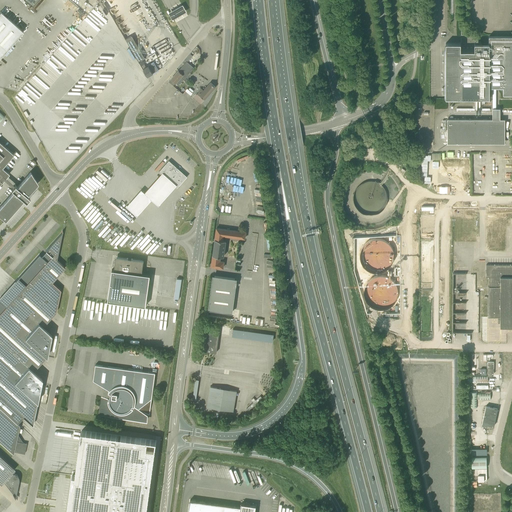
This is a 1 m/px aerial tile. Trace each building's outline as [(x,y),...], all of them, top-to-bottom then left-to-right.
[(187,13),(186,12),(183,6),(169,14),(173,21),(187,13)] [(0,57),(23,31),(1,11),(0,11),(0,57)] [(136,56),(139,62),(142,60),(144,59),(144,58),(138,48),(131,36),(125,40),(135,57),(136,56)] [(446,98),(489,98),(489,87),(504,87),(504,94),(511,94),(511,36),(489,36),(489,51),(461,51),(461,43),(446,43),(446,98)] [(139,62),(148,76),(158,70),(153,63),(146,67),(142,60),(139,62)] [(183,75),(181,77),(184,80),(194,68),(187,61),(178,71),(183,75)] [(183,75),(178,71),(169,82),(173,86),(181,77),(183,75)] [(200,88),(193,96),(201,103),(215,87),(211,83),(203,91),(200,88)] [(493,143),(493,119),(447,119),(447,143),(493,143)] [(0,142),(0,184),(4,179),(6,178),(9,174),(2,168),(14,155),(0,142)] [(159,172),(162,174),(162,175),(163,175),(177,188),(178,187),(179,186),(187,177),(169,160),(159,172)] [(13,191),(8,196),(0,205),(0,215),(5,220),(23,200),(26,202),(30,198),(27,195),(38,183),(30,171),(17,187),(15,185),(14,185),(6,178),(4,179),(13,187),(11,189),(13,191)] [(141,188),(126,204),(137,214),(152,198),(159,204),(177,183),(163,171),(145,191),(141,188)] [(211,266),(216,267),(223,268),(224,261),(220,261),(220,256),(223,257),(226,240),(222,240),(223,235),(245,238),(246,232),(217,228),(211,266)] [(0,407),(17,423),(36,402),(37,403),(42,379),(33,371),(47,356),(51,334),(43,326),(56,312),(60,290),(52,282),(65,268),(56,260),(63,231),(62,231),(62,232),(45,250),(46,251),(41,257),(39,255),(0,297),(0,407)] [(146,306),(150,275),(142,274),(144,260),(114,256),(113,264),(114,266),(114,270),(112,269),(107,301),(146,306)] [(511,327),(511,264),(486,265),(486,277),(489,277),(489,287),(488,287),(488,317),(500,317),(500,327),(511,327)] [(208,316),(216,317),(231,319),(236,279),(213,276),(208,316)] [(200,350),(216,352),(220,328),(204,325),(200,350)] [(232,336),(273,341),(274,334),(233,328),(232,336)] [(155,373),(95,365),(93,380),(109,390),(108,392),(112,394),(112,397),(113,397),(112,401),(101,397),(98,416),(142,419),(143,411),(149,415),(155,373)] [(488,375),(468,375),(467,383),(488,383),(488,375)] [(210,386),(207,407),(234,411),(237,390),(210,386)] [(479,392),(479,400),(490,400),(490,392),(479,392)] [(481,427),(487,428),(488,425),(493,426),(497,408),(486,406),(481,427)] [(16,441),(18,434),(20,426),(17,423),(0,407),(0,441),(14,454),(14,451),(25,454),(26,447),(23,443),(16,441)] [(146,511),(156,441),(81,430),(75,474),(72,474),(66,511),(146,511)] [(0,483),(1,484),(5,481),(16,494),(19,481),(19,479),(19,478),(18,477),(18,476),(17,475),(16,474),(15,474),(14,473),(12,473),(15,469),(0,455),(0,483)] [(478,475),(479,481),(488,480),(487,456),(472,457),(472,468),(475,468),(475,475),(478,475)] [(198,511),(200,501),(190,500),(188,511),(198,511)] [(254,511),(256,506),(241,504),(240,507),(200,501),(198,511),(254,511)]
